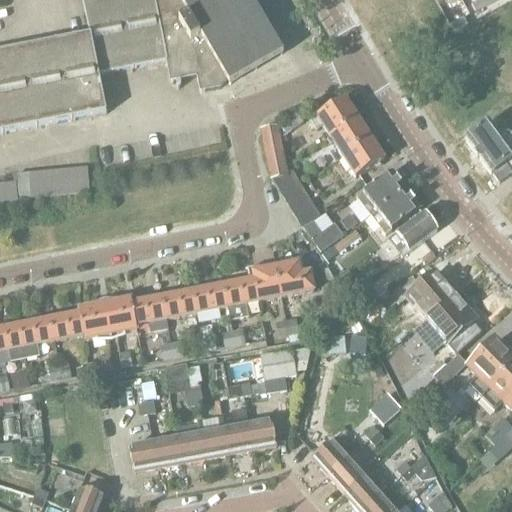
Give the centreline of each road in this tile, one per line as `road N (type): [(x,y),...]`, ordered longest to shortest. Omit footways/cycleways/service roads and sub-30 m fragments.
road 1 (residential): [(0,275),(244,224),(253,200),(241,129),(250,109),(359,65)]
road 2 (tertiary): [(511,265),(469,220),(359,65)]
